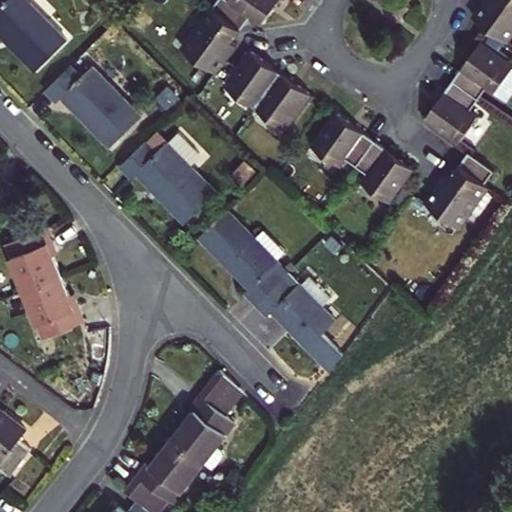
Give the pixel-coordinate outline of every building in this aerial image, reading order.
[(0,0),(0,24),(16,40),(11,45),(37,70),(67,40),(27,0),(0,0)] [(235,37),(251,16),(262,24),(272,10),(270,8),(274,1),(277,3),(279,0),(218,0),(183,49),(216,72),(236,44),(232,41),(235,37)] [(511,33),(511,0),(487,0),(475,17),(507,40),(511,33)] [(0,33),(11,45),(16,40),(0,24),(0,33)] [(495,92),(511,69),(511,63),(481,41),(471,55),(473,57),(469,63),(466,62),(440,97),(443,100),(438,106),(436,104),(426,118),(459,142),(479,114),(472,109),(488,87),(495,92)] [(227,84),(287,127),(312,94),(298,84),(296,87),(279,74),(263,63),(265,60),(251,50),(227,84)] [(263,63),(279,74),(281,72),(268,62),(265,60),(263,63)] [(46,89),(58,101),(62,97),(67,92),(90,116),(86,121),(111,146),(142,116),(92,65),(82,76),(71,65),(46,89)] [(296,87),(298,84),(294,81),(281,72),(279,74),(296,87)] [(74,108),(86,121),(90,116),(67,92),(62,97),(74,108)] [(391,156),(393,153),(375,140),(358,127),(356,130),(349,125),(351,122),(337,112),(313,145),(341,165),(346,157),(358,165),(369,173),(363,181),(390,200),(414,167),(400,157),(398,160),(391,156)] [(157,152),(145,141),(121,165),(133,177),(136,173),(141,167),(166,191),(160,197),(185,223),(216,193),(193,169),(201,156),(177,132),(157,152)] [(444,178),(427,202),(460,226),(489,186),(485,183),(495,170),(469,152),(451,177),(447,174),(444,178)] [(147,184),(160,197),(166,191),(141,167),(136,173),(147,184)] [(245,291),(257,303),(290,270),(279,258),(286,250),(265,229),(257,236),(229,208),(200,236),(232,268),(235,265),(253,283),(248,288),(245,291)] [(6,244),(25,290),(62,275),(54,256),(51,250),(56,248),(48,228),(6,244)] [(253,283),(235,265),(232,268),(230,271),(239,279),(248,288),(253,283)] [(291,328),(332,370),(345,353),(324,332),(338,318),(325,305),(332,297),(311,276),(303,283),(290,270),(257,303),(269,315),(272,312),(276,307),(295,325),(291,328)] [(70,295),(62,275),(25,290),(44,337),(85,320),(76,299),(72,301),(70,295)] [(290,330),(291,328),(295,325),(276,307),(272,312),(281,320),(290,330)] [(185,420),(173,437),(204,461),(213,468),(223,454),(223,448),(217,444),(236,420),(226,412),(244,389),(222,366),(186,412),(190,415),(185,420)] [(20,439),(27,429),(16,421),(0,408),(0,465),(11,475),(32,448),(20,439)] [(152,456),(125,490),(136,498),(154,511),(160,511),(171,499),(173,501),(204,461),(173,437),(160,454),(156,459),(152,456)] [(113,511),(154,511),(136,498),(127,511),(119,505),(113,511)]
